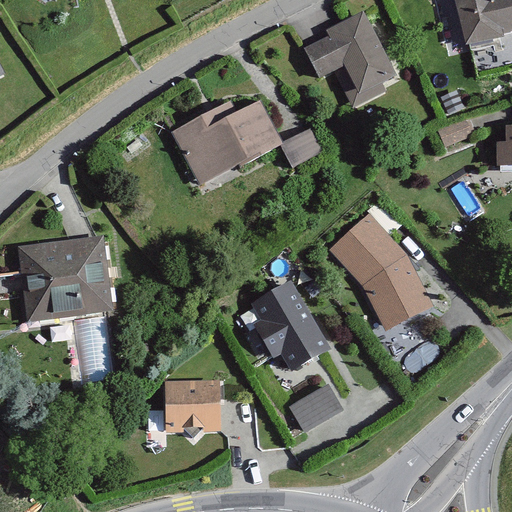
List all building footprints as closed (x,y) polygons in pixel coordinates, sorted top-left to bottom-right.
[(511,0),(456,0),(467,43),(501,35),(500,30),(511,27),(511,0)] [(331,30),(334,36),(309,49),(321,72),(346,60),(361,89),(392,74),(362,15),(331,30)] [(281,143),(260,103),(237,115),(231,103),(176,132),(203,181),(239,161),(241,164),(281,143)] [(511,127),(501,127),(502,176),(511,175),(511,127)] [(320,151),(309,132),(284,145),(295,165),(320,151)] [(404,256),(369,219),(335,250),(365,283),(388,325),(428,304),(404,256)] [(105,238),(16,248),(25,326),(114,316),(105,238)] [(326,346),(290,283),(254,304),(263,321),(257,324),(274,354),(284,348),(294,364),(326,346)] [(218,383),(167,384),(167,429),(218,428),(218,383)] [(301,427),(344,412),(334,385),(291,400),(301,427)]
